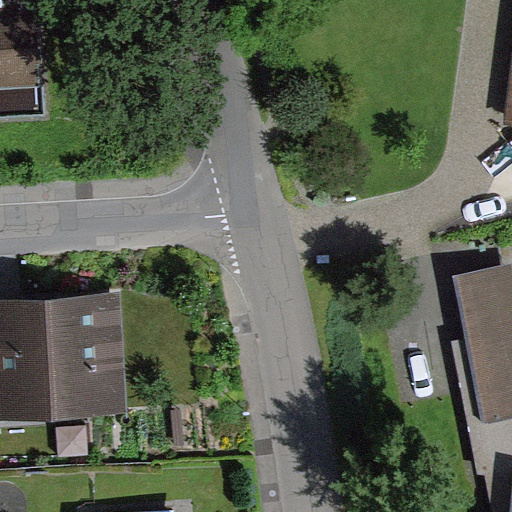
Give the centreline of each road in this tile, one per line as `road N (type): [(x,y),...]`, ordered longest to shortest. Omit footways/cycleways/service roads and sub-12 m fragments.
road 1 (residential): [(249,214),(306,511)]
road 2 (residential): [(249,214),(0,225)]
road 3 (residential): [(189,0),(249,214)]
